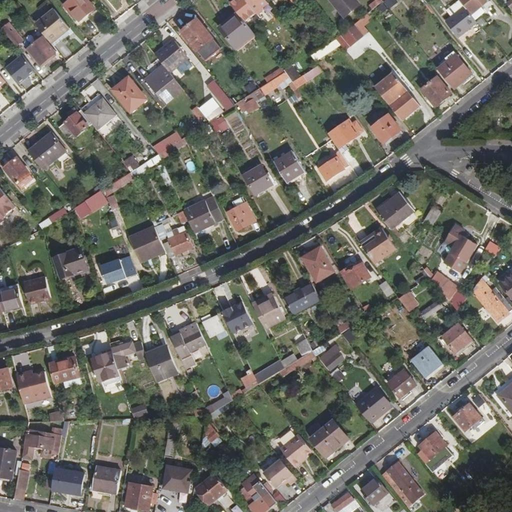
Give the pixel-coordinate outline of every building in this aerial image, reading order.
[(80,21),(95,9),(88,0),(70,0),(64,6),(72,17),(75,15),(80,21)] [(266,0),(235,0),(230,4),(237,12),(239,15),(245,22),(269,3),(266,0)] [(330,0),(345,18),(360,6),(355,0),(330,0)] [(373,11),(383,2),(381,0),(376,0),(369,6),(373,11)] [(486,0),(459,0),(465,7),(475,20),(485,12),(481,7),(487,1),(486,0)] [(475,20),(465,7),(446,22),(459,37),(477,23),(475,20)] [(36,24),(46,36),(52,44),(70,29),(55,10),(36,24)] [(239,15),(237,12),(219,27),(223,32),(233,24),(231,21),(239,15)] [(233,24),(223,32),(237,49),(255,34),(245,22),(239,15),(231,21),(233,24)] [(483,18),(477,23),(482,29),(488,24),(483,18)] [(221,48),(198,19),(182,31),(206,61),(221,48)] [(2,29),(16,47),(23,41),(9,24),(2,29)] [(355,25),(342,36),(351,47),(364,37),(355,25)] [(255,34),(237,49),(238,51),(257,36),(255,34)] [(42,66),(58,52),(52,44),(46,36),(29,50),(42,66)] [(175,39),(165,48),(167,50),(177,42),(175,39)] [(341,45),(337,40),(328,46),(312,56),(317,62),(341,45)] [(165,48),(156,55),(164,65),(171,74),(190,58),(177,42),(167,50),(165,48)] [(447,58),(449,61),(457,55),(454,52),(447,58)] [(23,55),(6,69),(19,84),(35,71),(23,55)] [(449,61),(438,70),(454,89),(462,82),(464,84),(466,83),(465,81),(472,74),(457,55),(449,61)] [(284,70),(286,73),(290,79),(293,83),(303,78),(292,64),(284,70)] [(171,74),(164,65),(145,79),(162,100),(180,85),(171,74)] [(303,78),(293,83),(297,89),(324,72),(320,66),(303,78)] [(286,73),(260,89),(265,95),(290,79),(286,73)] [(395,73),(376,88),(403,121),(421,106),(415,98),(407,105),(401,98),(409,92),(395,73)] [(130,78),(119,87),(120,89),(116,92),(132,112),(147,100),(130,78)] [(431,100),(437,107),(452,94),(439,78),(423,90),(429,98),(427,100),(429,102),(431,100)] [(260,89),(255,82),(231,100),(235,106),(238,104),(260,90),(260,89)] [(231,100),(217,84),(211,89),(228,110),(235,106),(231,100)] [(266,99),(260,90),(238,104),(245,113),(249,110),(252,113),(259,108),(257,105),(266,99)] [(210,122),(225,113),(214,99),(200,109),(206,117),(210,122)] [(86,114),(93,125),(98,131),(116,115),(104,100),(86,114)] [(86,114),(82,111),(78,114),(75,111),(71,115),(73,118),(60,129),(68,139),(75,134),(78,138),(93,125),(86,114)] [(372,128),(384,145),(394,137),(402,132),(389,115),(372,128)] [(219,135),(230,129),(224,116),(212,122),(219,135)] [(200,122),(203,127),(210,122),(206,117),(205,118),(200,122)] [(330,135),(341,153),(342,154),(348,150),(345,146),(360,136),(359,135),(363,132),(356,122),(352,125),(350,121),(330,135)] [(168,149),(183,140),(178,133),(164,142),(168,149)] [(35,148),(30,153),(43,171),(66,152),(59,143),(60,142),(54,134),(44,141),(42,138),(33,145),(35,148)] [(394,137),(384,145),(386,146),(396,139),(394,137)] [(188,144),(185,138),(183,140),(168,149),(160,155),(162,160),(188,144)] [(164,142),(154,148),(160,155),(168,149),(164,142)] [(288,183),(306,173),(294,153),(276,164),(288,183)] [(327,182),(351,167),(342,154),(341,153),(320,166),(322,169),(319,170),(327,182)] [(34,179),(17,159),(6,169),(22,189),(34,179)] [(256,196),(274,186),(263,166),(245,176),(256,196)] [(308,175),(306,173),(288,183),(289,186),(308,175)] [(135,181),(132,174),(110,188),(106,191),(107,197),(112,195),(118,192),(135,181)] [(106,182),(101,186),(106,191),(110,188),(106,182)] [(106,191),(101,186),(96,190),(100,194),(106,191)] [(0,221),(2,220),(5,218),(4,216),(15,208),(0,188),(0,221)] [(106,191),(100,194),(90,201),(93,209),(108,201),(108,199),(107,197),(106,191)] [(401,193),(377,212),(392,230),(414,210),(401,193)] [(114,196),(108,199),(108,201),(112,210),(119,207),(114,196)] [(225,219),(215,198),(185,212),(190,221),(196,233),(225,219)] [(229,213),(238,231),(256,222),(244,198),(234,203),(237,209),(229,213)] [(431,231),(442,213),(434,208),(423,226),(431,231)] [(190,221),(185,212),(179,215),(183,224),(190,221)] [(57,213),(40,224),(44,230),(61,220),(57,213)] [(170,218),(154,226),(156,229),(157,231),(163,228),(173,224),(170,218)] [(445,265),(459,274),(477,246),(468,240),(463,237),(465,233),(457,227),(446,243),(455,249),(445,265)] [(167,238),(163,228),(157,231),(161,240),(167,238)] [(376,238),(363,247),(375,264),(382,259),(396,248),(383,228),(374,234),(376,238)] [(166,252),(164,246),(161,240),(157,231),(156,229),(131,239),(141,263),(166,252)] [(166,252),(170,260),(183,253),(185,256),(189,254),(188,251),(194,248),(185,229),(174,233),(176,238),(169,241),(171,243),(164,246),(166,252)] [(374,234),(361,243),(363,247),(376,238),(374,234)] [(491,241),(486,250),(497,257),(503,248),(491,241)] [(81,248),(55,258),(62,280),(72,276),(74,282),(91,276),(81,248)] [(324,258),(319,250),(305,258),(318,282),(335,273),(326,257),(324,258)] [(108,285),(138,275),(131,257),(102,266),(108,285)] [(348,269),(342,273),(352,289),(371,277),(363,264),(354,269),(350,272),(348,269)] [(450,302),(458,290),(429,267),(425,271),(431,278),(450,302)] [(258,282),(263,279),(256,269),(251,273),(258,282)] [(431,278),(425,271),(423,273),(425,276),(416,281),(419,286),(424,282),(431,278)] [(511,274),(501,284),(511,298),(511,274)] [(30,305),(40,302),(39,300),(51,297),(46,278),(25,283),(30,305)] [(394,291),(387,281),(379,286),(387,296),(394,291)] [(314,286),(313,284),(298,291),(300,294),(314,286)] [(0,294),(20,290),(19,285),(0,289),(0,294)] [(298,291),(285,298),(294,315),(322,300),(314,286),(300,294),(298,291)] [(511,310),(511,307),(497,288),(491,293),(488,289),(478,297),(499,324),(509,315),(509,314),(511,310)] [(24,307),(20,290),(0,294),(0,296),(0,298),(4,312),(24,307)] [(450,302),(455,308),(465,295),(458,290),(450,302)] [(236,304),(232,292),(226,294),(231,306),(236,304)] [(263,295),(251,301),(266,329),(286,319),(275,300),(267,304),(266,301),(263,295)] [(421,313),(426,320),(443,308),(438,301),(421,313)] [(244,303),(233,309),(235,314),(246,308),(244,303)] [(405,306),(410,313),(415,309),(410,303),(405,306)] [(369,317),(374,314),(369,305),(364,308),(369,317)] [(254,324),(246,308),(235,314),(233,309),(224,313),(235,334),(254,324)] [(213,320),(212,316),(203,320),(211,337),(224,331),(218,318),(213,320)] [(351,321),(338,329),(341,334),(354,326),(351,321)] [(443,338),(456,354),(473,341),(460,324),(443,338)] [(208,345),(198,325),(171,336),(187,369),(196,365),(191,352),(208,345)] [(343,334),(349,344),(358,339),(352,329),(343,334)] [(333,339),(337,345),(341,350),(349,344),(343,337),(341,334),(333,339)] [(313,352),(305,335),(292,342),(294,345),(283,351),(284,352),(278,355),(283,365),(285,369),(312,352),(313,352)] [(321,344),(318,340),(311,344),(313,349),(321,344)] [(146,353),(142,343),(134,346),(133,343),(122,346),(120,341),(111,344),(113,352),(119,370),(129,367),(126,356),(137,353),(139,360),(148,358),(147,355),(146,353)] [(167,344),(146,353),(147,355),(169,347),(167,344)] [(407,355),(412,361),(426,351),(421,344),(407,355)] [(313,352),(316,356),(326,350),(323,345),(313,352)] [(330,372),(345,359),(341,354),(339,352),(342,350),(341,350),(337,345),(319,359),(330,372)] [(351,346),(341,354),(345,359),(349,359),(356,353),(351,346)] [(169,347),(147,355),(148,358),(158,382),(179,374),(169,347)] [(426,351),(412,361),(427,380),(444,365),(430,347),(426,351)] [(119,370),(113,352),(93,359),(100,382),(121,375),(119,370)] [(316,356),(313,352),(312,352),(285,369),(280,372),(283,376),(316,356)] [(77,358),(50,365),(55,383),(65,381),(81,377),(77,358)] [(285,369),(283,365),(279,369),(277,366),(265,373),(269,379),(280,372),(285,369)] [(0,391),(14,388),(9,369),(0,371),(0,391)] [(340,383),(347,377),(340,369),(333,376),(340,383)] [(260,384),(252,370),(248,373),(249,376),(242,380),(248,392),(260,384)] [(417,386),(405,371),(389,384),(401,399),(417,386)] [(27,373),(17,375),(25,406),(52,399),(46,372),(34,375),(28,377),(27,373)] [(83,384),(81,377),(65,381),(66,388),(83,384)] [(511,418),(511,377),(492,395),(511,420),(511,418)] [(241,389),(231,395),(234,401),(244,395),(241,389)] [(367,406),(362,411),(370,423),(391,406),(378,390),(364,401),(367,406)] [(133,405),(134,417),(149,416),(149,404),(133,405)] [(482,418),(471,404),(455,417),(466,431),(482,418)] [(207,411),(206,412),(208,416),(217,412),(214,407),(207,411)] [(66,422),(65,412),(50,413),(51,422),(66,422)] [(312,440),(327,459),(350,440),(335,422),(312,440)] [(221,438),(211,425),(208,428),(206,437),(215,448),(223,443),(220,439),(221,438)] [(60,455),(63,437),(28,431),(25,445),(54,450),(53,454),(60,455)] [(447,446),(437,433),(420,446),(421,447),(416,451),(431,470),(452,453),(446,447),(447,446)] [(314,451),(300,436),(282,450),(296,468),(305,461),(304,459),(314,451)] [(177,441),(168,440),(165,457),(174,458),(177,441)] [(0,477),(13,479),(18,453),(0,449),(0,477)] [(297,479),(281,459),(264,473),(276,488),(286,480),(290,485),(297,479)] [(383,476),(408,507),(423,494),(399,464),(383,476)] [(98,468),(93,493),(111,497),(112,493),(119,494),(123,472),(98,468)] [(168,468),(165,489),(188,493),(192,471),(168,468)] [(56,474),(53,491),(81,495),(85,474),(63,470),(62,476),(56,474)] [(29,475),(20,473),(18,488),(26,490),(29,475)] [(229,490),(217,475),(198,490),(212,509),(219,503),(217,500),(229,490)] [(253,511),(264,511),(277,502),(261,482),(258,485),(252,477),(241,486),(255,502),(249,507),(253,511)] [(363,492),(374,506),(389,493),(378,480),(363,492)] [(151,501),(158,502),(159,496),(152,495),(153,488),(130,484),(126,507),(150,511),(151,501)] [(219,503),(231,493),(229,490),(217,500),(219,503)] [(336,511),(361,511),(359,510),(362,508),(354,499),(354,500),(348,493),(333,506),(337,511),(336,511)] [(389,493),(374,506),(377,510),(392,498),(389,493)]
